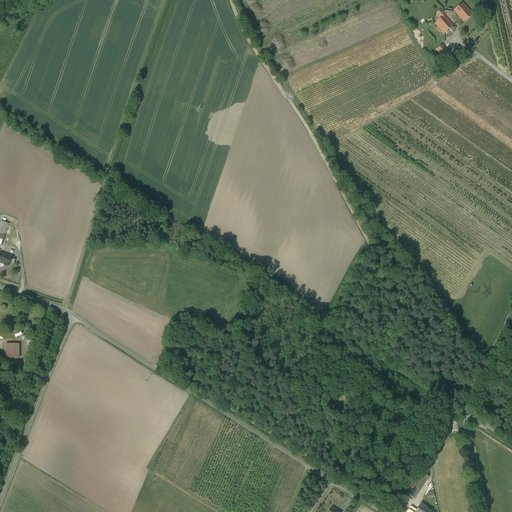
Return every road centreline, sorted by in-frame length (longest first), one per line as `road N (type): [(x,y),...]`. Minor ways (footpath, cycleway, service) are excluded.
road 1 (track): [(232,0),(361,214),(465,411)]
road 2 (unclassified): [(381,511),(72,316)]
road 3 (unclassified): [(72,316),(0,503)]
